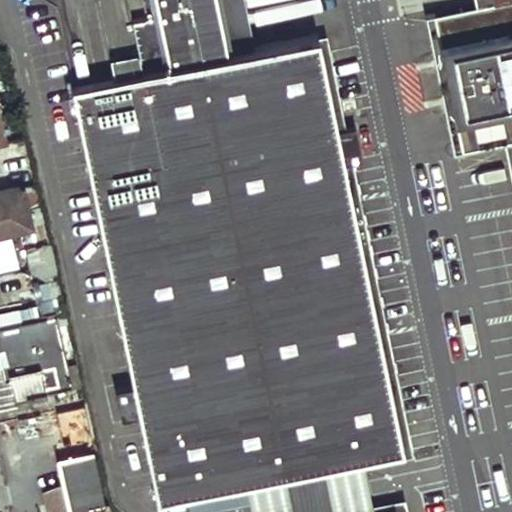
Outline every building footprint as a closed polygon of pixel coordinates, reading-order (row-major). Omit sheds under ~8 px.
[(253,48),(242,0),(156,0),(159,15),(131,21),(137,52),(142,73),(114,79),(73,88),(134,385),(116,389),(123,421),(141,417),(158,499),(246,480),(363,456),(402,448),(343,162),(360,159),(354,127),(336,130),(316,35),(253,48)] [(511,0),(497,0),(511,72),(511,0)] [(137,52),(110,58),(114,79),(142,73),(137,52)] [(484,52),(439,61),(446,92),(490,83),(484,52)] [(0,236),(32,228),(22,189),(0,194),(0,236)] [(34,283),(41,316),(53,314),(56,313),(49,280),(34,283)] [(10,396),(68,382),(53,314),(41,316),(0,326),(0,378),(6,378),(10,396)] [(10,396),(6,378),(0,378),(0,403),(10,401),(10,396)] [(65,511),(68,511),(101,504),(86,435),(67,439),(69,453),(54,457),(65,511)] [(363,456),(246,480),(252,511),(374,511),(373,505),(363,456)] [(406,511),(404,499),(373,505),(374,511),(390,511),(397,511),(406,511)]
